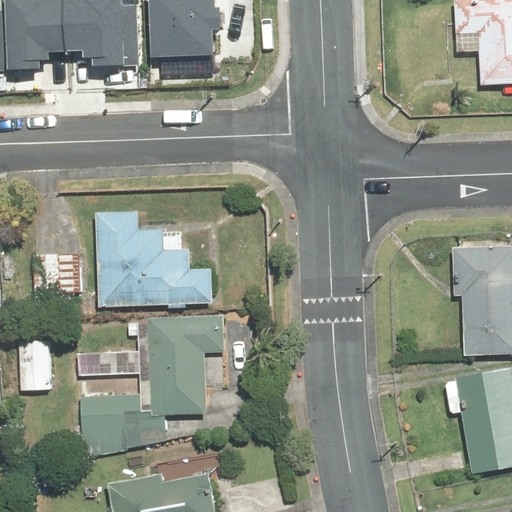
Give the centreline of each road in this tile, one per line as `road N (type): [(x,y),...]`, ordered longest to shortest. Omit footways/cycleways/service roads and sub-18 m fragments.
road 1 (residential): [(325,192),(337,392),(360,511)]
road 2 (residential): [(0,141),(321,133)]
road 3 (residential): [(325,192),(511,183)]
road 4 (residential): [(317,0),(321,133)]
